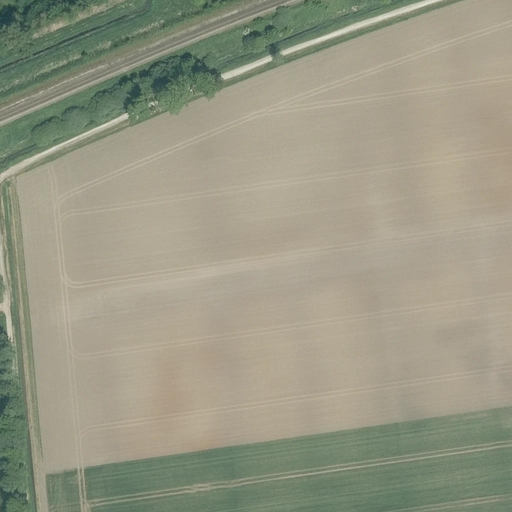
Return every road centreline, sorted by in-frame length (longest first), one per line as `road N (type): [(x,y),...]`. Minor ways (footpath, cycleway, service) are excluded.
road 1 (track): [(0,177),(143,106),(424,0)]
road 2 (track): [(21,511),(4,307)]
